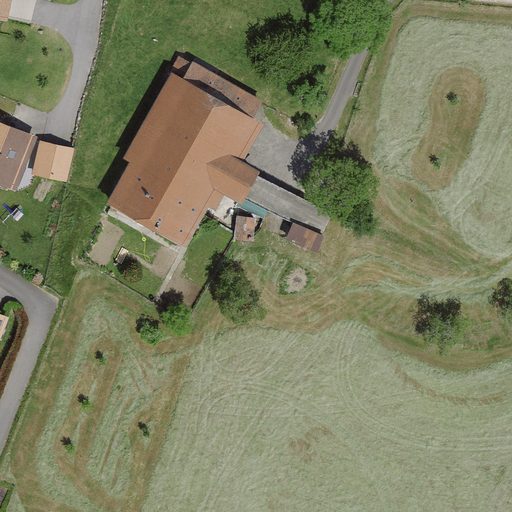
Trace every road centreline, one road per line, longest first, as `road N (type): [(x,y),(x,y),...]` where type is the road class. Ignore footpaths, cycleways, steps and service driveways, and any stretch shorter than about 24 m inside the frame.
road 1 (unknown): [(372,0),(304,178)]
road 2 (residential): [(0,278),(46,306),(0,425)]
